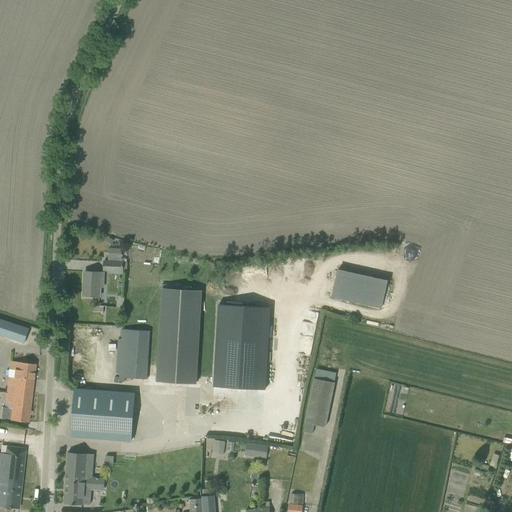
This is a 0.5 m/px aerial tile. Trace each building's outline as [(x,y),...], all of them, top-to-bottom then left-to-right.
[(103,261),(103,270),(125,271),(126,262),(121,262),(121,249),(108,249),(107,261),(103,261)] [(337,268),(331,296),(381,307),(387,279),(337,268)] [(83,296),(99,296),(99,281),(102,281),(103,273),(84,272),(83,296)] [(161,290),(156,380),(196,382),(201,292),(161,290)] [(218,304),(213,387),(265,390),(270,307),(218,304)] [(0,317),(0,333),(24,342),(28,327),(0,317)] [(125,378),(146,379),(149,332),(122,329),(118,381),(124,381),(125,378)] [(10,378),(9,383),(32,385),(35,365),(11,362),(10,370),(15,371),(14,378),(10,378)] [(303,431),(312,433),(314,424),(325,427),(334,383),(314,378),(303,431)] [(31,393),(32,385),(9,383),(7,401),(14,402),(13,408),(5,407),(3,419),(28,422),(31,393)] [(74,389),(71,436),(130,441),(134,393),(74,389)] [(222,455),(224,441),(214,440),(212,453),(222,455)] [(245,455),(267,458),(268,447),(247,443),(245,455)] [(0,453),(0,506),(8,507),(18,509),(25,449),(14,448),(13,455),(0,453)] [(89,505),(91,477),(93,454),(67,452),(64,503),(82,505),(82,504),(89,505)] [(303,503),(303,494),(290,494),(290,503),(303,503)] [(214,511),(214,495),(202,496),(202,499),(202,511),(214,511)] [(190,500),(190,511),(202,511),(202,499),(190,500)]
